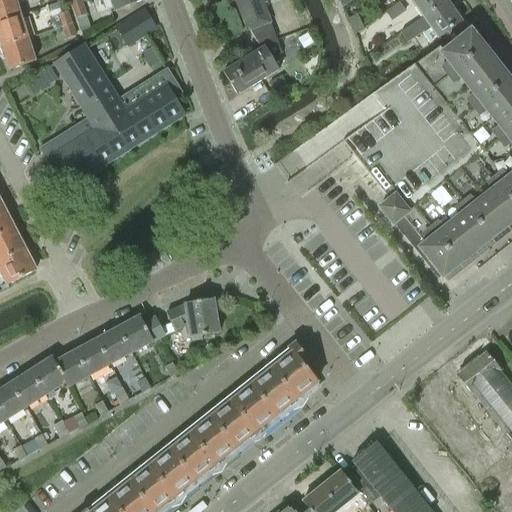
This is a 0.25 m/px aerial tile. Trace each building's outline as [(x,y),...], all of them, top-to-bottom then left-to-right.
[(0,0),(0,22),(20,16),(14,0),(0,0)] [(145,0),(144,0),(110,0),(115,11),(145,0)] [(250,30),(261,50),(268,45),(269,45),(277,40),(261,0),(236,0),(248,31),(250,30)] [(411,0),(423,17),(446,1),(445,0),(411,0)] [(90,28),(80,1),(71,4),(76,19),(78,18),(82,31),(90,28)] [(446,1),(423,17),(400,33),(406,41),(429,25),(438,39),(461,23),(446,1)] [(62,9),(60,3),(47,8),(49,13),(62,9)] [(405,12),(399,3),(386,12),(392,20),(405,12)] [(145,11),(128,21),(139,39),(156,29),(145,11)] [(53,30),(62,28),(71,24),(67,12),(49,19),(53,30)] [(0,42),(2,47),(27,39),(20,16),(0,22),(0,42)] [(128,21),(116,29),(127,46),(139,39),(128,21)] [(71,24),(62,28),(66,40),(75,36),(71,24)] [(511,83),(470,31),(444,52),(441,49),(439,47),(379,90),(375,93),(381,102),(388,112),(343,143),(389,201),(379,209),(393,226),(403,218),(424,245),(419,250),(425,257),(424,258),(435,273),(436,272),(442,279),(511,223),(511,83)] [(27,39),(2,47),(9,70),(35,62),(27,39)] [(268,45),(261,50),(223,72),(237,96),(279,70),(273,60),(282,54),(277,40),(269,45),(268,45)] [(84,46),(54,65),(78,104),(90,97),(107,124),(110,122),(127,149),(134,145),(155,132),(182,115),(183,117),(184,116),(184,115),(173,98),(180,94),(166,71),(118,101),(84,46)] [(57,80),(50,68),(39,74),(47,86),(57,80)] [(286,76),(272,79),(276,92),(289,88),(286,76)] [(48,145),(40,150),(48,162),(48,163),(54,173),(62,168),(73,185),(74,185),(73,183),(127,149),(110,122),(107,124),(90,97),(78,104),(88,120),(48,145)] [(0,234),(13,228),(12,225),(12,223),(9,218),(7,217),(2,207),(0,208),(0,234)] [(0,261),(24,249),(23,246),(23,244),(20,239),(18,238),(13,228),(0,234),(0,261)] [(24,249),(0,261),(0,272),(7,285),(35,271),(34,268),(34,265),(31,260),(29,259),(24,249)] [(216,321),(213,300),(184,305),(166,313),(174,332),(188,325),(190,338),(219,334),(218,330),(220,330),(218,321),(216,321)] [(140,317),(118,329),(131,354),(153,342),(143,324),(140,317)] [(143,324),(153,342),(165,336),(155,318),(143,324)] [(131,354),(118,329),(97,340),(110,365),(131,354)] [(97,340),(76,352),(89,377),(110,365),(97,340)] [(295,344),(146,463),(84,511),(154,511),(316,384),(304,368),(310,363),(295,344)] [(436,395),(411,414),(432,441),(437,437),(444,446),(438,451),(454,472),(511,425),(511,378),(490,351),(486,354),(476,362),(480,367),(472,374),(467,368),(464,370),(467,373),(462,378),(459,374),(443,387),(448,393),(440,399),(436,395)] [(76,352),(55,363),(54,363),(61,373),(60,373),(65,383),(67,388),(89,377),(76,352)] [(46,396),(65,383),(60,373),(61,373),(54,363),(55,363),(52,358),(30,372),(46,396)] [(164,368),(170,379),(177,375),(171,364),(164,368)] [(26,408),(46,396),(30,372),(10,384),(26,408)] [(136,383),(142,394),(149,390),(144,379),(136,383)] [(0,390),(0,413),(5,421),(26,408),(10,384),(0,390)] [(113,393),(120,406),(128,401),(122,389),(113,393)] [(94,406),(100,417),(107,413),(102,402),(94,406)] [(73,418),(79,428),(86,424),(81,414),(73,418)] [(53,426),(59,439),(68,434),(61,422),(53,426)] [(34,440),(39,450),(47,446),(41,435),(34,440)] [(344,477),(360,497),(368,506),(380,497),(392,511),(430,511),(376,443),(352,462),(356,467),(344,477)] [(13,451),(19,461),(26,457),(20,447),(13,451)] [(308,510),(306,511),(341,511),(360,497),(344,477),(340,472),(302,502),(308,510)]
